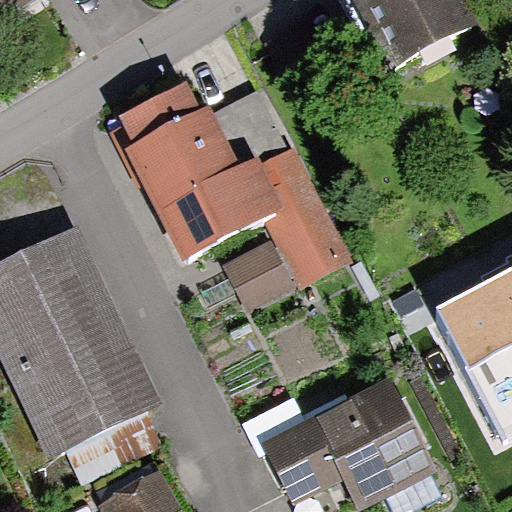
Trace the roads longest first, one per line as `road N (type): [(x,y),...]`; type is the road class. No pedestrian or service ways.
road 1 (residential): [(63,112),(204,405),(227,511)]
road 2 (residential): [(63,112),(238,0)]
